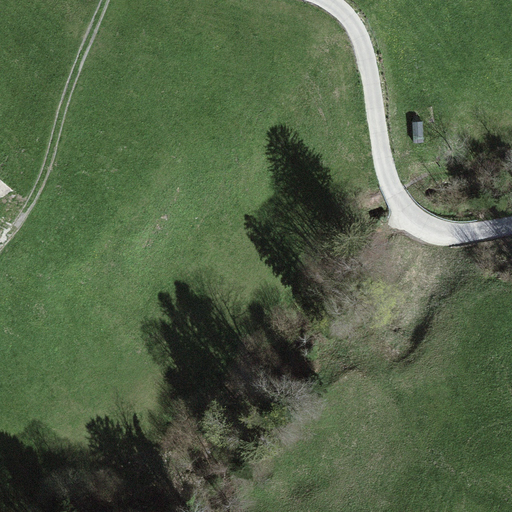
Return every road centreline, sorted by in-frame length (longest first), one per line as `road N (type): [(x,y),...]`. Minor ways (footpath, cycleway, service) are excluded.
road 1 (unclassified): [(511,226),(460,235),(425,229),(403,209),(392,191),(355,26),(325,0)]
road 2 (track): [(0,265),(29,213),(108,0)]
road 3 (track): [(392,191),(511,150)]
